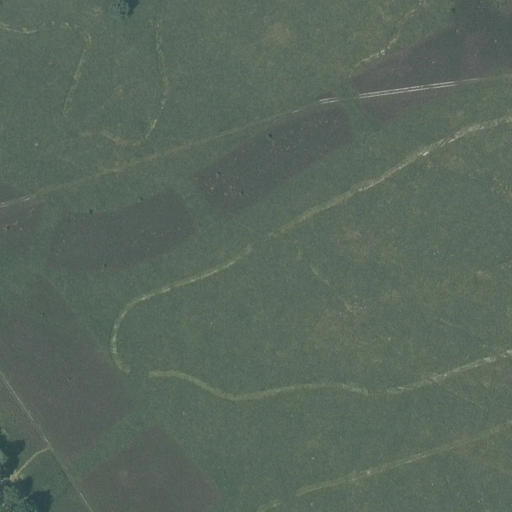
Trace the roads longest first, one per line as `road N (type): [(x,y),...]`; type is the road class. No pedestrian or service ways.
road 1 (track): [(0,204),(325,101),(511,76)]
road 2 (track): [(88,511),(0,375)]
